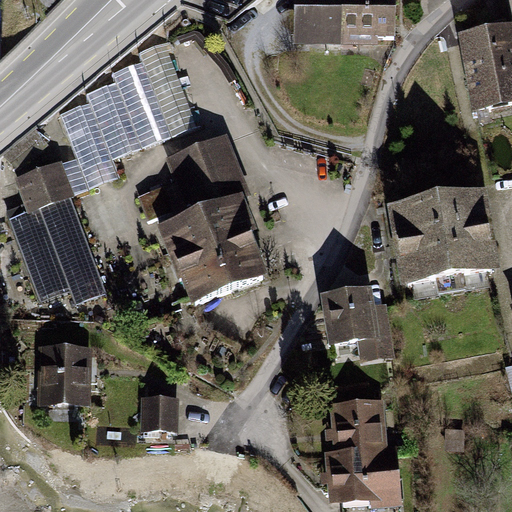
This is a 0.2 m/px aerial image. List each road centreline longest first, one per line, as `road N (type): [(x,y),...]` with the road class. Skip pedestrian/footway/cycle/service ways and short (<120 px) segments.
road 1 (unclassified): [(461,0),(396,74),(344,239),(237,421)]
road 2 (primary): [(120,0),(0,106)]
